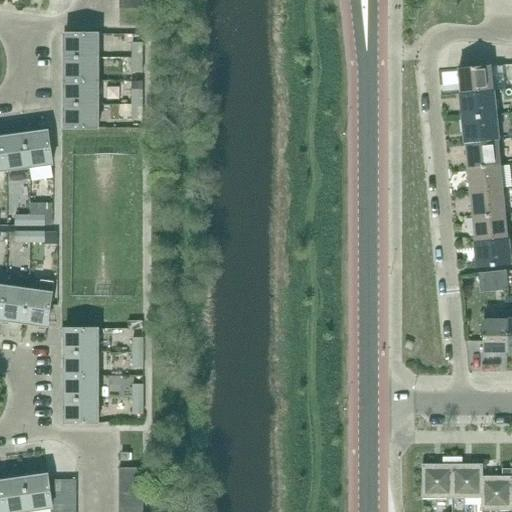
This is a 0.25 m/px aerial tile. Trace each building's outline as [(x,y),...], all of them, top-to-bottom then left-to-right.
[(119,0),(119,10),(143,10),(143,0),(119,0)] [(463,2),(462,11),(482,14),(483,5),(463,2)] [(98,58),(98,34),(65,34),(65,58),(98,58)] [(132,58),(143,58),(143,44),(132,43),(132,58)] [(98,81),(98,58),(65,58),(65,82),(98,81)] [(143,73),(143,58),(132,58),(132,72),(143,73)] [(493,92),(490,67),(490,66),(458,69),(461,95),(493,92)] [(65,105),(98,105),(98,81),(65,82),(65,105)] [(132,105),(143,104),(143,90),(133,90),(132,105)] [(463,120),(495,117),(493,92),(461,95),(463,120)] [(143,104),(132,105),(132,120),(143,120),(143,104)] [(65,129),(98,129),(98,105),(65,105),(65,129)] [(466,145),(498,142),(495,117),(463,120),(466,145)] [(29,168),(53,164),(48,132),(25,135),(29,168)] [(6,171),(29,168),(25,135),(1,138),(6,171)] [(468,169),(500,166),(498,142),(466,145),(468,169)] [(470,193),(503,190),(500,166),(468,169),(470,193)] [(473,218),(505,215),(503,190),(470,193),(473,218)] [(475,242),(507,240),(505,215),(473,218),(475,242)] [(15,226),(30,226),(30,216),(16,216),(15,226)] [(30,216),(30,226),(45,226),(45,216),(30,216)] [(30,243),(30,232),(16,232),(15,242),(30,243)] [(30,232),(30,243),(45,243),(44,233),(30,232)] [(478,268),(510,265),(507,240),(475,242),(478,268)] [(480,284),(493,283),(492,273),(479,274),(480,284)] [(475,284),(474,275),(474,274),(460,276),(461,285),(475,284)] [(24,324),(29,291),(6,288),(1,320),(24,324)] [(48,327),(53,294),(29,291),(24,324),(48,327)] [(509,353),(509,321),(483,321),(483,353),(509,353)] [(65,354),(98,354),(98,329),(65,329),(65,354)] [(133,354),(143,354),(143,338),(133,338),(133,354)] [(98,377),(98,354),(65,354),(65,377),(98,377)] [(143,368),(143,354),(133,354),(133,368),(143,368)] [(98,400),(98,377),(65,377),(65,400),(98,400)] [(133,401),(143,401),(143,385),(133,385),(133,401)] [(99,424),(98,400),(65,400),(65,424),(99,424)] [(143,414),(143,401),(133,401),(133,414),(143,414)] [(453,499),(453,458),(443,458),(443,465),(422,465),(422,499),(453,499)] [(462,465),(462,458),(453,458),(453,499),(482,499),(483,499),(483,477),(483,465),(462,465)] [(143,481),(143,469),(119,469),(119,481),(143,481)] [(511,511),(511,477),(511,470),(502,470),(502,477),(483,477),(483,499),(482,499),(482,511),(511,511)] [(52,508),(52,504),(50,492),(49,481),(48,475),(25,478),(29,511),(52,508)] [(5,511),(27,511),(29,511),(25,478),(1,482),(5,511)] [(76,481),(49,481),(50,492),(76,493),(76,481)] [(143,493),(143,481),(119,481),(119,493),(143,493)] [(76,504),(76,493),(50,492),(52,504),(76,504)] [(143,504),(143,493),(119,493),(119,504),(143,504)]
